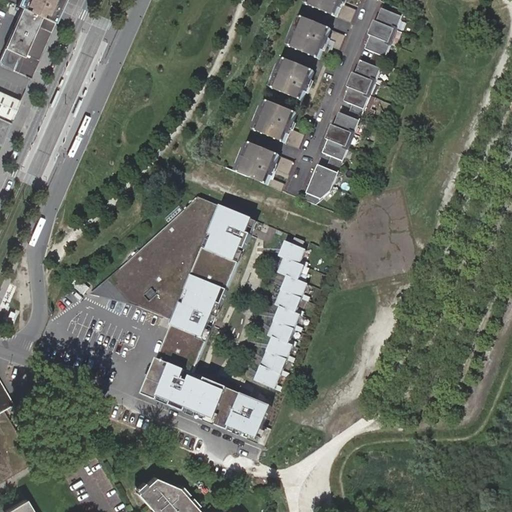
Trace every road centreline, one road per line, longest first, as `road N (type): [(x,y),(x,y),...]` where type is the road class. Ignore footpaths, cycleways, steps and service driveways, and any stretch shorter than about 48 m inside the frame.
road 1 (track): [(36,267),(110,208),(178,131),(245,0)]
road 2 (residential): [(0,350),(259,454)]
road 3 (tertiary): [(0,205),(89,0)]
